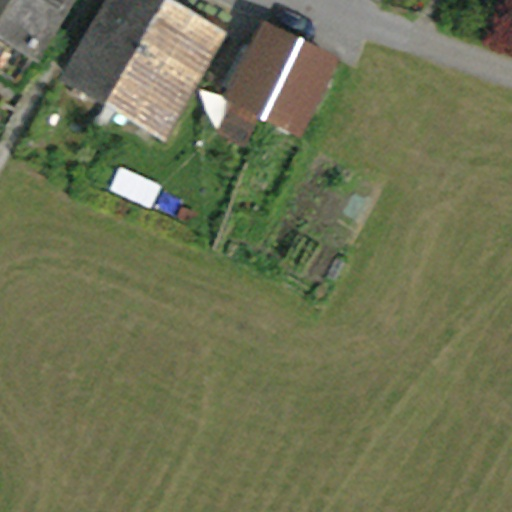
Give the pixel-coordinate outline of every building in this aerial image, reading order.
[(35,59),(70,0),(0,0),(0,79),(6,82),(23,52),(35,59)] [(146,62),(171,31),(181,12),(158,0),(120,0),(73,82),(119,109),(146,62)] [(166,136),(223,36),(181,12),(171,31),(146,62),(119,109),(166,136)] [(269,28),(235,98),(266,115),(302,44),(269,28)] [(300,132),(338,61),(302,44),(266,115),(300,132)] [(6,82),(18,89),(35,59),(23,52),(6,82)]
